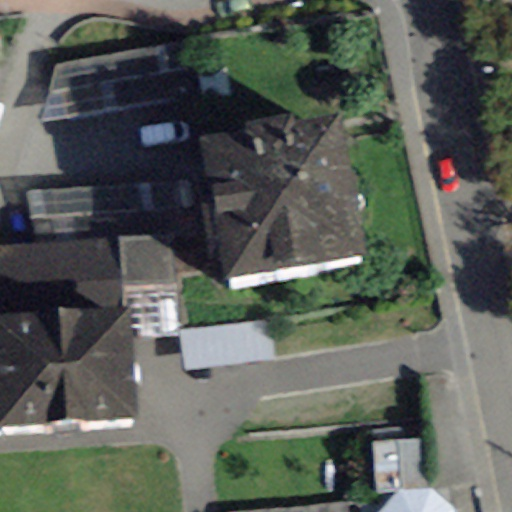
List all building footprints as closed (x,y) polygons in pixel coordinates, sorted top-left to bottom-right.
[(159,57),(61,63),(65,117),(162,111),(159,57)] [(224,278),(365,254),(342,119),(292,127),(291,116),(244,124),(246,135),(201,143),(224,278)] [(190,186),(36,192),(37,222),(191,216),(190,186)] [(173,236),(120,239),(123,290),(176,288),(173,236)] [(0,315),(118,306),(113,239),(0,247),(0,315)] [(176,336),(176,288),(123,290),(122,306),(127,305),(130,340),(176,336)] [(0,429),(136,418),(130,340),(127,305),(122,306),(118,306),(0,315),(0,429)] [(267,322),(178,334),(183,374),(272,362),(267,322)] [(428,489),(422,439),(372,445),(377,495),(392,493),(428,489)] [(428,489),(392,493),(380,511),(452,511),(428,489)] [(344,511),(344,502),(236,511),(344,511)]
